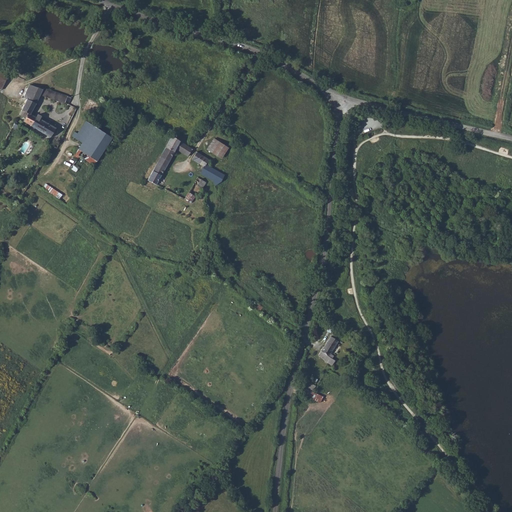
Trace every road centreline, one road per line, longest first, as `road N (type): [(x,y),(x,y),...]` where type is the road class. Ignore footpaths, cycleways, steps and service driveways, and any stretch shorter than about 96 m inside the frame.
road 1 (unclassified): [(343,96),(323,259),(287,402),(275,511)]
road 2 (tertiary): [(343,96),(263,55),(108,4)]
road 3 (tertiary): [(511,138),(343,96)]
road 4 (residential): [(108,4),(86,51),(78,114),(62,149)]
